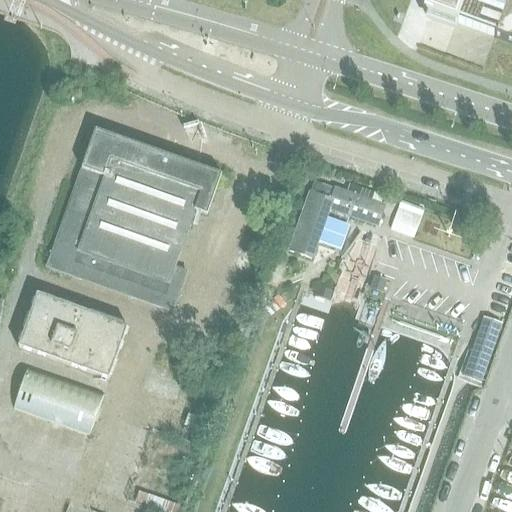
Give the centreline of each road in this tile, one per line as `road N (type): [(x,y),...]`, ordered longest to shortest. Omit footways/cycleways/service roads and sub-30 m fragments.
road 1 (unclassified): [(287,127),(511,199)]
road 2 (tertiary): [(293,106),(511,173)]
road 3 (tertiary): [(511,124),(307,59)]
road 4 (tertiary): [(307,59),(108,0)]
road 5 (unclassified): [(140,45),(157,77),(287,127)]
road 6 (tertiary): [(140,45),(293,106)]
